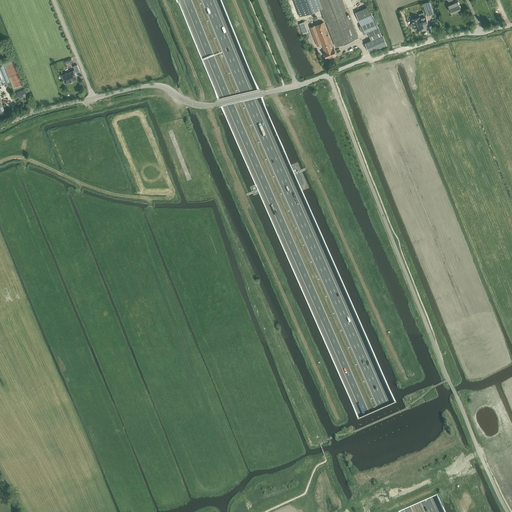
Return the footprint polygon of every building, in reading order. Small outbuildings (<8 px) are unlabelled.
[(396,403),(393,404),(392,405),(385,408),(379,410),(372,414),(367,416),(361,418),(359,419),(257,188),(234,135),(208,76),(203,62),(184,17),(177,0),(176,0),(183,17),(207,77),(218,101),(221,108),(223,112),(233,135),(257,192),(358,420),(359,420),(396,404),(397,403),(271,121),(264,104),(261,98),(259,93),(245,61),(221,2),(220,0),(219,0),(220,2),(244,61),(270,121),(293,173),(294,175),(396,403)] [(356,39),(358,38),(352,22),(350,23),(342,0),(317,0),(326,21),(336,47),(356,39)] [(451,13),(460,9),(457,1),(453,3),(452,0),(448,0),(450,4),(448,5),(451,13)] [(430,1),(423,4),(427,16),(434,14),(430,1)] [(355,13),(361,25),(360,26),(363,34),(368,32),(371,39),(382,35),(378,27),(375,19),(369,7),(355,13)] [(420,17),(412,20),(413,24),(411,24),(412,29),(414,28),(415,31),(424,28),(422,24),(428,22),(425,16),(420,17)] [(335,55),(336,55),(333,47),(333,48),(323,22),(315,25),(310,27),(317,45),(322,44),(324,49),(323,50),(326,58),(332,56),(333,57),(334,57),(335,55)] [(383,35),(365,43),(367,48),(369,52),(387,45),(383,35)] [(203,62),(222,54),(221,54),(203,62)] [(3,65),(0,66),(0,85),(10,82),(3,65)] [(75,70),(62,75),(65,83),(66,83),(77,79),(77,78),(75,73),(80,71),(77,65),(73,66),(75,70)] [(20,99),(27,96),(25,90),(17,93),(20,99)] [(298,174),(294,176),(299,187),(303,185),(298,174)] [(427,500),(437,495),(444,511),(445,511),(440,500),(437,495),(398,511),(399,511),(402,511),(407,508),(412,506),(420,503),(427,500)]
